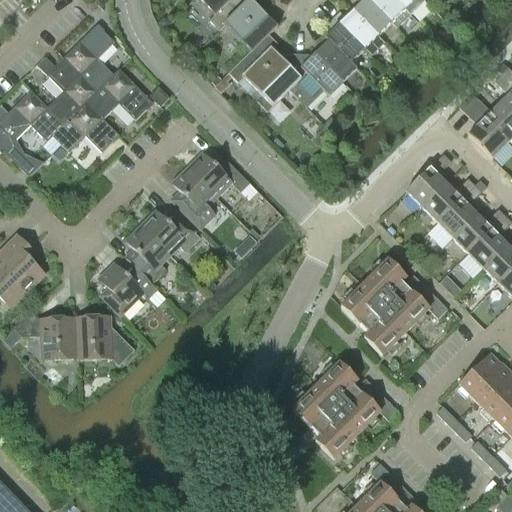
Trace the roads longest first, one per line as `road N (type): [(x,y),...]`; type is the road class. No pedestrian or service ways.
road 1 (residential): [(330,242),(147,54),(124,0)]
road 2 (residential): [(275,511),(243,402),(330,242)]
road 3 (residential): [(197,121),(70,245),(0,176)]
road 4 (residential): [(330,242),(438,131),(511,206)]
road 5 (residential): [(472,502),(410,438),(407,420),(496,331)]
